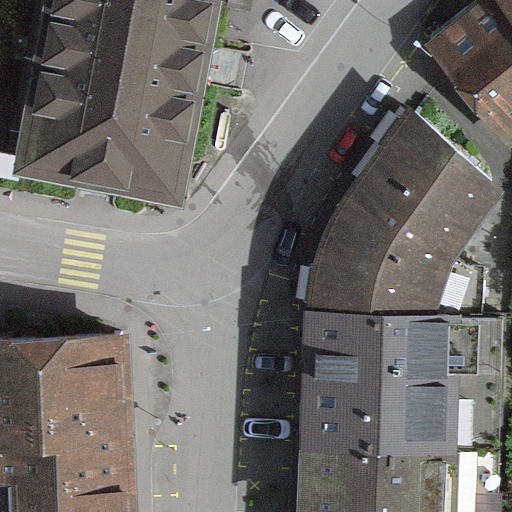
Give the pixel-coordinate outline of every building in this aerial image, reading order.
[(0,0),(0,106),(28,112),(50,0),(0,0)] [(50,0),(28,112),(19,159),(169,189),(195,61),(206,0),(50,0)] [(511,0),(489,0),(431,47),(504,137),(511,131),(511,0)] [(489,184),(409,112),(350,193),(335,219),(319,262),(312,309),(314,309),(477,315),(480,270),(433,264),(489,184)] [(477,315),(314,309),(312,309),(307,444),(309,444),(465,449),(495,450),(499,315),(477,315)] [(0,511),(121,511),(115,335),(0,339),(0,511)] [(465,449),(309,444),(307,444),(304,511),(493,511),(495,450),(465,449)]
